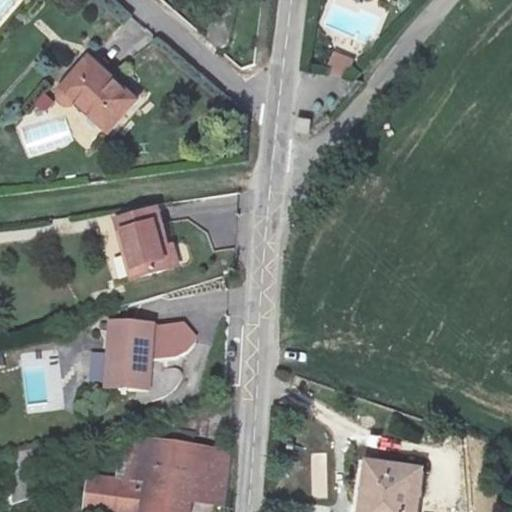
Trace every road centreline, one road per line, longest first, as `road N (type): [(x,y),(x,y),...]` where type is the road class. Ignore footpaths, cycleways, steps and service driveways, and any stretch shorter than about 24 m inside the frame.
road 1 (unclassified): [(273,175),(246,511)]
road 2 (track): [(0,209),(273,175)]
road 3 (residential): [(446,0),(310,165),(273,175)]
road 4 (residential): [(134,0),(254,98),(279,103)]
